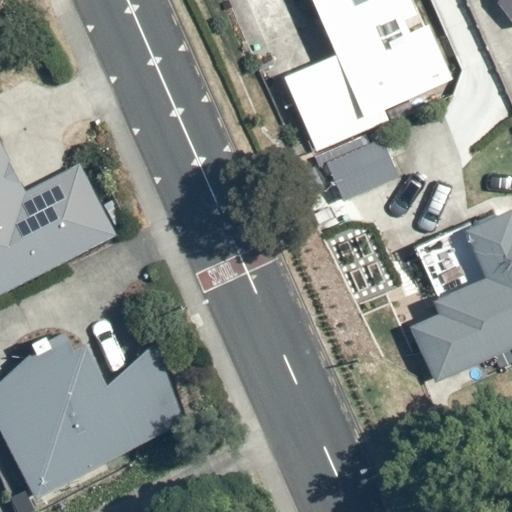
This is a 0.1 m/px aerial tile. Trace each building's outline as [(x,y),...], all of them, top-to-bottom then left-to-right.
[(313,0),(334,45),(282,69),(320,153),(395,119),(388,104),(451,76),(416,0),(313,0)] [(511,0),(495,0),(496,1),(511,21),(511,0)] [(0,291),(112,228),(77,159),(24,187),(0,143),(0,291)] [(410,242),(436,294),(426,298),(432,311),(408,322),(436,380),(511,342),(511,197),(501,197),(410,242)] [(30,349),(0,374),(0,427),(36,498),(199,414),(158,335),(109,379),(82,332),(30,349)]
